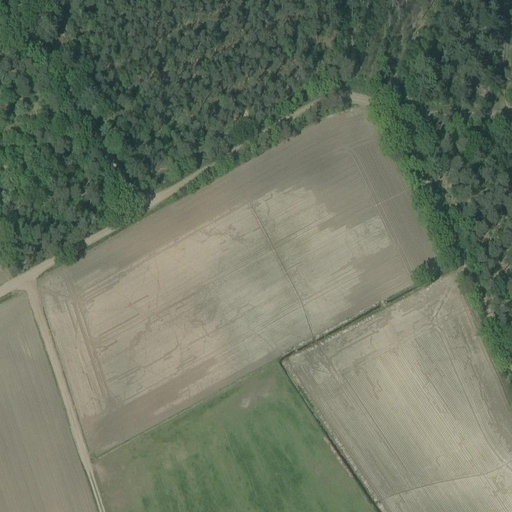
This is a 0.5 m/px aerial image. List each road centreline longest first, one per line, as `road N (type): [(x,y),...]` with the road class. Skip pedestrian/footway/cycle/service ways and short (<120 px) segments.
road 1 (track): [(388,108),(511,372)]
road 2 (track): [(25,277),(102,511)]
road 3 (track): [(13,0),(143,208)]
road 4 (track): [(143,208),(297,114),(352,98)]
road 5 (track): [(0,292),(143,208)]
